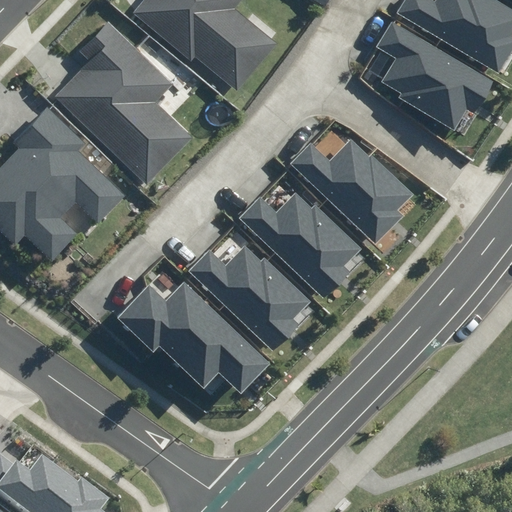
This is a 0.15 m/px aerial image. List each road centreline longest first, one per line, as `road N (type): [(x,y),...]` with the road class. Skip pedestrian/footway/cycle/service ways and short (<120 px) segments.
road 1 (tertiary): [(238,511),(505,214)]
road 2 (residential): [(309,82),(505,214)]
road 3 (residential): [(27,370),(215,511)]
road 4 (residential): [(153,255),(309,82)]
